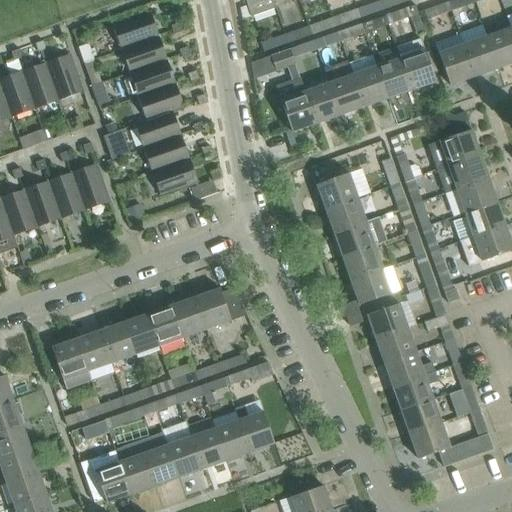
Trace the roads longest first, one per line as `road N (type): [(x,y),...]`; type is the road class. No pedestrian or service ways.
road 1 (unclassified): [(391,511),(252,227)]
road 2 (residential): [(0,316),(252,227)]
road 3 (residential): [(252,227),(213,0)]
